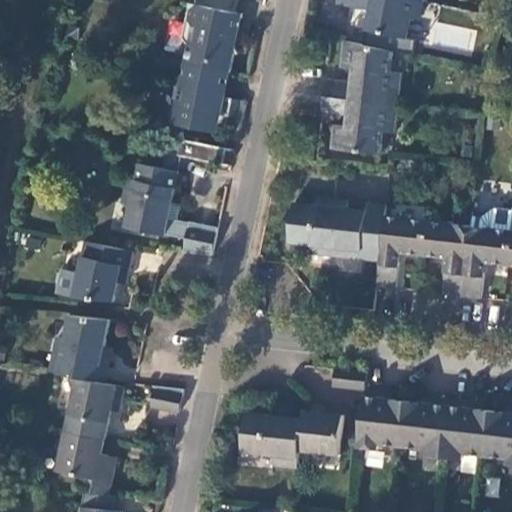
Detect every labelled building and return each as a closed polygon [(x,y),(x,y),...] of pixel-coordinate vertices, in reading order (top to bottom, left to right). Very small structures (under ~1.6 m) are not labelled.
[(192,0),(192,3),(238,13),(240,0),(192,0)] [(415,0),(414,0),(338,0),(338,3),(372,10),(368,31),(406,39),(411,18),(420,20),(424,2),(415,0)] [(238,13),(192,3),(185,38),(190,47),(187,64),(226,72),(231,73),(234,58),(239,52),(237,44),(232,39),(238,13)] [(243,14),(238,13),(232,39),(237,44),(243,14)] [(393,51),(347,41),(343,68),(355,68),(353,85),(351,100),(399,105),(402,72),(391,72),(393,51)] [(242,118),(246,99),(226,95),(221,95),(226,72),(187,64),(183,83),(177,87),(175,99),(178,104),(178,106),(193,127),(200,129),(222,115),(242,118)] [(226,95),(231,73),(226,72),(221,95),(226,95)] [(327,82),(325,96),(351,100),(353,85),(327,82)] [(323,111),(350,115),(351,100),(325,96),(323,111)] [(399,105),(351,100),(350,115),(349,126),(336,125),(333,149),(381,155),(384,132),(396,134),(399,105)] [(193,127),(178,106),(175,124),(193,127)] [(218,133),(222,115),(200,129),(218,133)] [(186,141),(169,153),(183,156),(222,165),(225,166),(228,150),(226,149),(186,141)] [(169,153),(165,168),(180,172),(183,156),(169,153)] [(187,239),(183,253),(213,256),(220,228),(191,221),(190,222),(178,219),(169,219),(173,202),(180,172),(165,168),(141,163),(137,180),(129,179),(125,203),(132,206),(130,218),(137,230),(165,235),(166,235),(187,239)] [(382,254),(386,217),(388,206),(369,204),(368,211),(348,209),(335,207),(335,200),(318,197),(318,206),(295,203),(290,243),(314,246),(312,254),(363,260),(364,252),(382,254)] [(349,202),(335,200),(335,207),(348,209),(349,202)] [(169,219),(178,219),(182,204),(173,202),(169,219)] [(511,246),(511,210),(493,209),(483,216),(473,215),(471,226),(464,296),(484,299),(487,262),(510,265),(511,246)] [(425,255),(428,221),(386,217),(382,254),(381,262),(379,286),(398,289),(402,252),(425,255)] [(464,296),(471,226),(428,221),(425,255),(448,258),(443,295),(464,296)] [(131,268),(134,252),(87,242),(80,273),(63,269),(58,293),(76,297),(115,301),(119,281),(122,266),(131,268)] [(363,260),(381,262),(382,254),(364,252),(363,260)] [(131,268),(122,266),(119,281),(127,282),(131,268)] [(111,320),(71,315),(67,338),(59,337),(52,372),(80,378),(106,383),(110,365),(102,364),(106,348),(111,320)] [(114,349),(106,348),(102,364),(110,365),(114,349)] [(334,386),(366,390),(368,372),(336,369),(334,386)] [(122,405),(126,387),(106,383),(80,378),(67,432),(107,439),(114,405),(122,405)] [(186,390),(155,387),(153,407),(181,413),(186,390)] [(402,446),(407,400),(382,397),(383,392),(366,390),(359,448),(379,451),(380,444),(402,446)] [(433,403),(407,400),(402,446),(424,449),(424,455),(444,458),(451,400),(435,398),(433,403)] [(468,401),(451,400),(444,458),(464,460),(465,453),(487,456),(492,411),(467,407),(468,401)] [(509,465),(511,464),(511,412),(492,411),(487,456),(509,458),(509,465)] [(275,466),(299,468),(301,451),(305,419),(248,412),(244,454),(275,458),(275,466)] [(345,415),(306,412),(305,419),(301,451),(341,455),(345,415)] [(94,494),(111,496),(119,457),(104,454),(107,439),(67,432),(59,471),(90,477),(95,486),(94,494)] [(85,493),(83,508),(115,511),(117,497),(111,496),(94,494),(85,493)]
